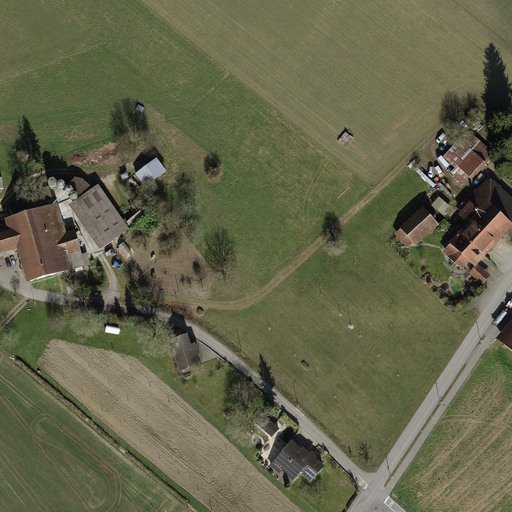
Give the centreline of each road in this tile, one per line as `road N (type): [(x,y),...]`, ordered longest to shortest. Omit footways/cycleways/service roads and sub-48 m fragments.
road 1 (track): [(511,115),(467,105),(253,299),(229,305),(117,292),(103,304)]
road 2 (unclassified): [(0,278),(62,301),(162,314),(192,328),(320,434),(373,490)]
road 3 (tertiary): [(373,490),(511,284)]
